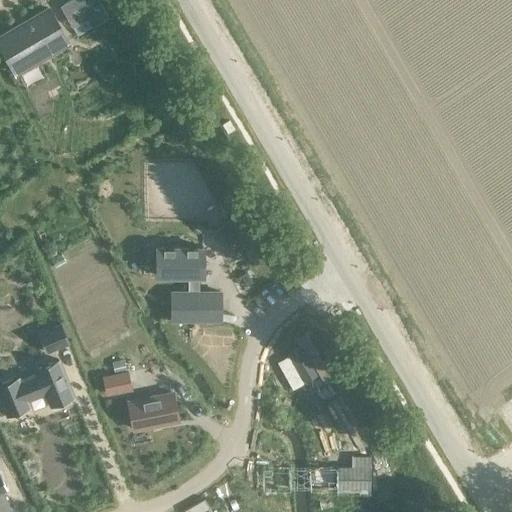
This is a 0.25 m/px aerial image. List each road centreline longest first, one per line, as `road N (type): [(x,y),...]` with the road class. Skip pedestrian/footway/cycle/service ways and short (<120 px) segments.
road 1 (residential): [(138,511),(179,498),(230,457),(244,419),(246,372),(265,339),(307,298),(350,277)]
road 2 (tertiary): [(350,277),(186,0)]
road 3 (tertiary): [(491,511),(350,277)]
